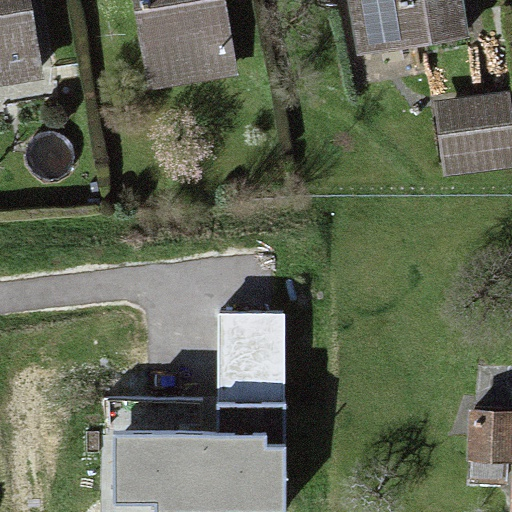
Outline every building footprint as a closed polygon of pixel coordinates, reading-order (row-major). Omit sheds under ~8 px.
[(20,0),(0,0),(0,71),(31,66),(20,0)] [(209,0),(131,0),(140,76),(217,67),(209,0)] [(455,0),(344,0),(351,36),(458,17),(455,0)] [(501,89),(436,97),(441,140),(507,133),(501,89)] [(511,395),(504,395),(502,501),(511,500),(511,395)] [(266,433),(114,434),(115,503),(156,502),(155,511),(284,511),(284,445),(266,446),(266,433)]
